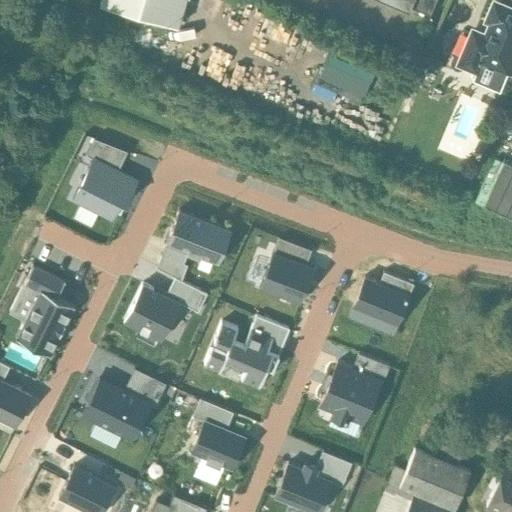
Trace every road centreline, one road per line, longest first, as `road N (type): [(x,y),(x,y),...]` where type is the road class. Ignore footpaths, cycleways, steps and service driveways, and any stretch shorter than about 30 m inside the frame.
road 1 (residential): [(353,239),(174,166),(118,277)]
road 2 (residential): [(353,239),(241,511)]
road 3 (residential): [(118,277),(0,511)]
road 4 (residential): [(511,276),(353,239)]
